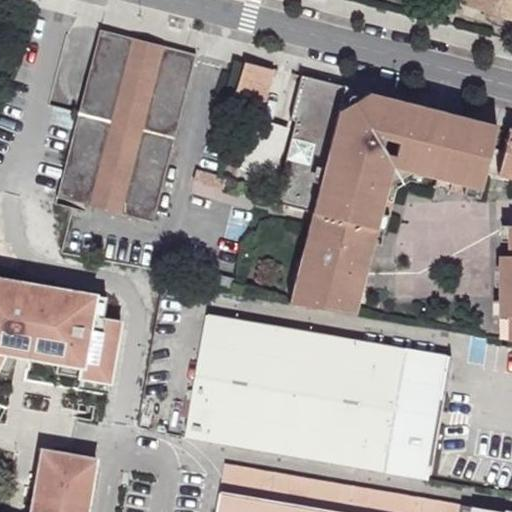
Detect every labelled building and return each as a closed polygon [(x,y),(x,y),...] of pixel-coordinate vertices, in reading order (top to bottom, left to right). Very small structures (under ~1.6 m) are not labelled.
[(511,0),(462,0),(460,5),(492,15),(511,21),(511,0)] [(511,21),(492,15),(489,26),(511,33),(511,21)] [(151,220),(167,158),(196,51),(100,26),(74,127),(58,193),(151,220)] [(270,67),(242,59),(233,89),(231,94),(261,103),(270,67)] [(476,188),(483,170),(489,148),(496,125),(299,74),(288,118),(293,120),(271,204),(313,215),(310,227),(374,242),(388,196),(390,187),(396,169),(413,172),(432,177),(476,188)] [(285,127),(252,116),(236,164),(268,175),(285,127)] [(511,129),(508,128),(501,151),(495,174),(511,179),(511,129)] [(501,151),(489,148),(483,170),(495,174),(501,151)] [(413,172),(396,169),(390,187),(413,172)] [(511,226),(510,226),(509,257),(501,256),(502,316),(510,316),(510,339),(511,339),(511,226)] [(374,242),(310,227),(289,306),(359,317),(365,285),(371,258),(374,242)] [(0,368),(6,355),(80,367),(81,380),(110,383),(120,320),(104,316),(108,296),(0,278),(0,368)] [(208,315),(184,437),(430,480),(448,356),(208,315)] [(510,316),(502,316),(501,338),(510,339),(510,316)] [(89,511),(99,459),(40,448),(30,511),(89,511)] [(470,511),(471,507),(227,462),(217,511),(470,511)]
